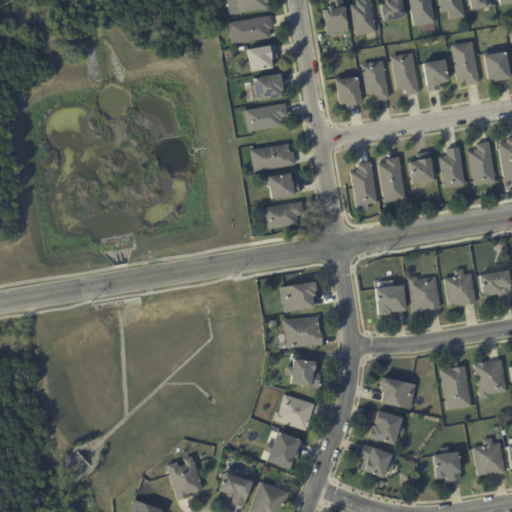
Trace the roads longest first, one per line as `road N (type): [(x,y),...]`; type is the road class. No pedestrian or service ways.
road 1 (residential): [(296,0),(350,351),(339,428),(305,511)]
road 2 (tertiary): [(0,300),(511,213)]
road 3 (residential): [(511,502),(460,511),(369,507),(316,487)]
road 4 (residential): [(511,107),(319,140)]
road 5 (residential): [(511,329),(350,351)]
